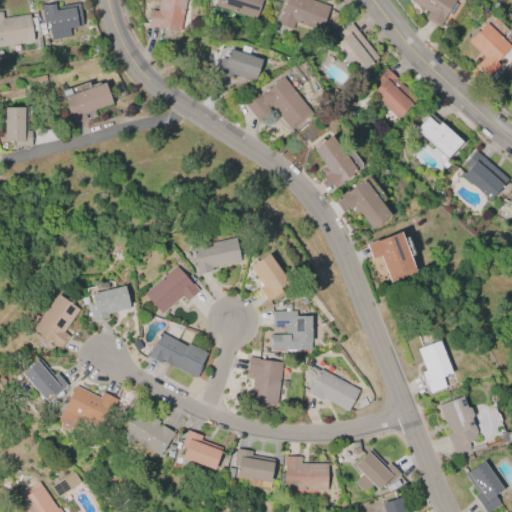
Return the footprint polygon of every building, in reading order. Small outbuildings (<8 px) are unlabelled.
[(185,0),(180,31),(147,25),(150,9),(157,11),(159,0),(185,0)] [(261,0),(256,18),(215,7),(216,3),(214,2),(214,0),(261,0)] [(311,0),(329,7),(319,31),(295,22),(292,29),(276,23),(285,0),(311,0)] [(454,0),(453,2),(457,5),(450,15),(447,13),(438,26),(425,18),(429,13),(409,0),(454,0)] [(40,5),(54,3),(54,7),(78,3),(82,25),(67,28),(68,37),(50,40),(48,31),(45,32),(44,21),(42,21),(40,5)] [(2,19),(29,14),(33,41),(0,46),(0,12),(1,12),(2,19)] [(350,23),(376,57),(354,75),(348,66),(344,69),(336,59),(340,57),(332,46),(340,40),(336,35),(350,23)] [(487,23),(510,46),(495,61),(499,65),(487,77),(476,66),(484,57),(469,42),(487,23)] [(228,49),(260,60),(253,81),(231,74),(229,78),(215,73),(220,57),(225,59),(228,49)] [(395,79),(416,100),(397,119),(371,93),(378,85),(374,81),(386,69),(396,78),(395,79)] [(311,113),(290,130),(273,108),(257,121),(242,103),(255,92),(258,96),(282,76),(311,113)] [(62,96),(60,91),(69,88),(71,94),(104,82),(111,103),(94,110),(94,112),(85,115),(86,119),(71,124),(61,96),(62,96)] [(4,142),(3,108),(25,108),(25,130),(30,130),(31,146),(14,146),(14,142),(4,142)] [(439,122),(461,142),(445,159),(414,131),(427,117),(436,125),(439,122)] [(329,136),(356,171),(339,183),(340,184),(334,188),(324,175),(329,172),(312,149),(329,136)] [(475,151),(507,180),(489,200),(461,176),(468,168),(464,164),(475,151)] [(389,215),(371,229),(353,204),(348,207),(340,197),(363,180),(389,215)] [(387,277),(379,255),(370,259),(365,244),(400,232),(413,268),(387,277)] [(190,246),(234,237),(239,261),(210,268),(211,271),(196,274),(190,246)] [(266,253),(287,282),(278,288),(282,292),(268,302),(259,288),(262,286),(248,267),(266,253)] [(385,274),(380,256),(371,259),(377,277),(385,274)] [(143,294),(175,266),(191,285),(192,284),(198,290),(185,301),(181,296),(160,315),(143,294)] [(90,294),(123,285),(129,308),(107,314),(108,318),(92,322),(88,305),(92,304),(90,294)] [(31,329),(56,294),(78,309),(62,332),(68,336),(59,349),(31,329)] [(309,316),(310,349),(270,350),(270,335),(284,335),(284,328),(270,329),(270,311),(295,311),(295,316),(309,316)] [(159,332),(185,345),(186,342),(207,353),(194,378),(161,361),(160,363),(146,356),(159,332)] [(429,394),(421,373),(425,371),(416,349),(438,341),(451,374),(441,378),(445,388),(429,394)] [(281,362),(276,405),(249,402),(253,374),(245,373),(247,357),(257,359),(281,362)] [(38,359),(53,375),(56,373),(66,385),(51,398),(48,394),(43,399),(21,373),(38,359)] [(319,368),(358,390),(346,411),(320,397),(319,400),(306,392),(319,368)] [(92,445),(57,427),(58,423),(54,421),(59,411),(55,408),(62,395),(67,398),(74,385),(98,397),(101,392),(115,399),(92,445)] [(465,407),(466,407),(469,408),(472,415),(470,418),(469,418),(472,424),(473,424),(476,431),(475,433),(477,439),(467,443),(469,449),(483,443),(484,446),(455,458),(445,433),(447,432),(437,406),(461,396),(465,407)] [(148,421),(151,417),(158,421),(156,426),(158,427),(160,425),(173,434),(159,456),(134,439),(132,443),(121,436),(135,413),(148,421)] [(213,469),(180,458),(183,451),(179,450),(186,430),(200,436),(199,440),(221,448),(213,469)] [(235,448),(250,451),(250,456),(272,460),(268,482),(234,476),(236,466),(232,465),(235,448)] [(369,449),(385,466),(388,463),(399,475),(387,487),(383,483),(376,490),(370,485),(365,490),(360,490),(355,484),(355,479),(360,474),(352,466),(369,449)] [(326,491),(283,490),(283,484),(279,484),(279,473),(283,473),(283,457),(299,457),(299,463),(326,463),(326,491)] [(481,461),(502,489),(494,495),(500,504),(488,511),(484,511),(473,495),(477,492),(463,474),(481,461)] [(49,487),(73,471),(80,482),(56,498),(49,487)] [(38,481),(58,511),(25,511),(15,496),(38,481)] [(380,511),(378,505),(401,497),(406,511),(380,511)]
